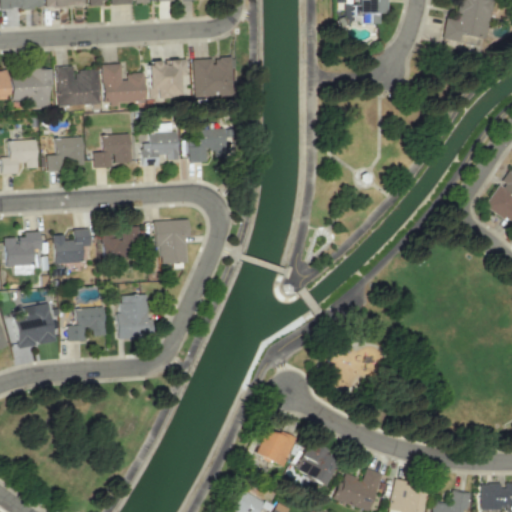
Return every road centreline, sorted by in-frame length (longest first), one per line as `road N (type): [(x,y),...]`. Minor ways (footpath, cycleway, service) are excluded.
road 1 (residential): [(0,202),(186,190),(210,202),(218,222),(156,361),(0,383)]
road 2 (residential): [(0,40),(213,27),(227,19),(234,0)]
road 3 (residential): [(511,462),(445,460),(379,444),(289,391)]
